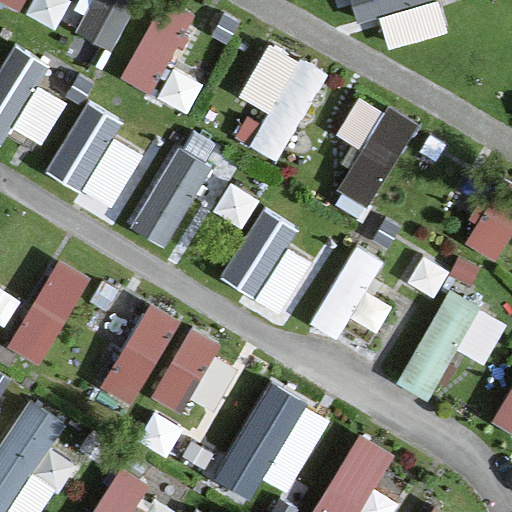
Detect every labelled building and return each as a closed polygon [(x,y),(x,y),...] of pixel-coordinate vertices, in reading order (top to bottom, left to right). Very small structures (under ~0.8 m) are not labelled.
[(118,31),(133,0),(81,0),(76,10),(118,31)] [(156,0),(122,60),(154,79),(199,0),(156,0)] [(359,0),(362,6),(377,0),(382,0),(396,38),(453,17),(446,0),(359,0)] [(271,95),(251,132),(281,149),(332,56),(270,23),(240,78),(271,95)] [(15,26),(0,51),(0,125),(3,128),(14,108),(45,125),(68,84),(40,69),(53,47),(15,26)] [(380,86),(339,190),(374,204),(416,100),(380,86)] [(122,185),(144,116),(76,95),(54,163),(122,185)] [(178,129),(133,212),(170,232),(215,149),(178,129)] [(511,167),(503,163),(467,231),(501,249),(511,228),(511,167)] [(226,268),(291,292),(310,241),(290,233),(301,206),(256,189),(226,268)] [(316,311),(345,325),(383,243),(353,230),(316,311)] [(46,349),(93,257),(56,239),(10,330),(46,349)] [(429,381),(459,334),(485,351),(510,311),(454,275),(398,361),(429,381)] [(137,390),(178,298),(144,283),(103,375),(137,390)] [(183,395),(222,326),(196,312),(158,380),(183,395)] [(511,371),(494,409),(511,417),(511,371)] [(29,381),(0,431),(0,495),(30,511),(35,511),(72,448),(49,435),(68,402),(29,381)] [(354,511),(403,440),(364,414),(297,511),(354,511)] [(80,511),(123,511),(154,469),(125,449),(80,511)] [(456,511),(461,499),(422,486),(413,511),(456,511)] [(230,511),(231,511),(198,491),(185,511),(230,511)]
